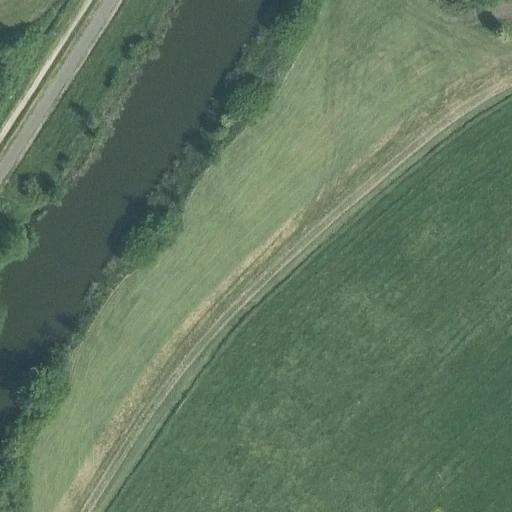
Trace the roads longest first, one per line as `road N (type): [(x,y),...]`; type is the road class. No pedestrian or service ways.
road 1 (unknown): [(86,511),(224,317),(432,130),(511,81)]
road 2 (unknown): [(90,0),(0,137)]
